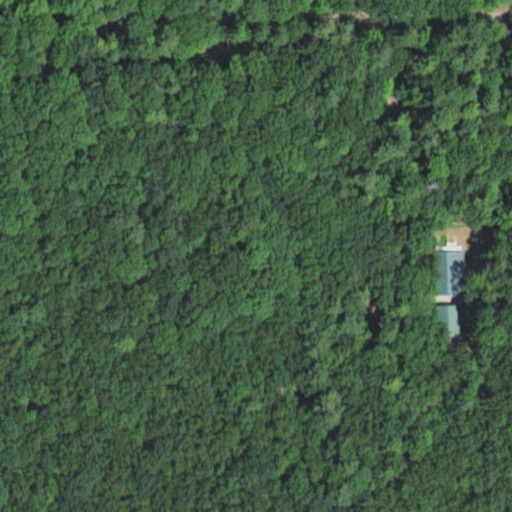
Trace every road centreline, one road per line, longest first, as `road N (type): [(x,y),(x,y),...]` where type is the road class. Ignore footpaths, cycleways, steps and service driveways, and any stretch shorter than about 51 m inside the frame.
road 1 (residential): [(132,511),(132,48)]
road 2 (residential): [(132,48),(167,37),(511,4)]
road 3 (residential): [(0,67),(132,48)]
